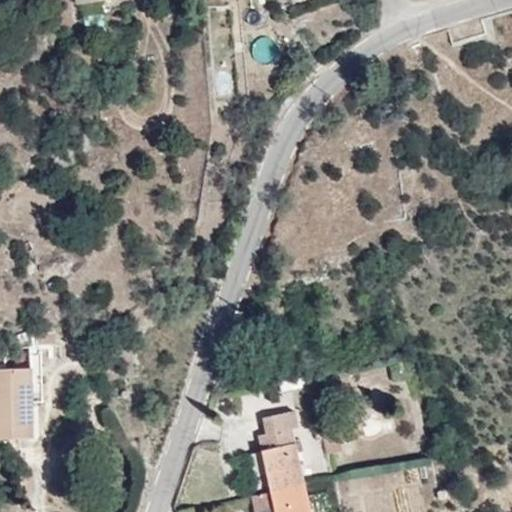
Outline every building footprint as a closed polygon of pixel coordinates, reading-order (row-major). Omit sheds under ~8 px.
[(119,0),(71,0),(75,11),(77,10),(119,0)] [(272,33),(253,45),(265,63),(283,52),(272,33)] [(43,406),(45,350),(34,350),(33,371),(0,372),(0,442),(34,443),(34,406),(43,406)] [(258,435),(260,448),(294,441),(291,426),(296,426),(293,412),(264,418),(267,433),(258,435)] [(332,426),(320,430),(327,454),(339,451),(332,426)] [(310,511),(306,496),(294,441),(260,448),(269,490),(274,511),(310,511)] [(274,511),(269,490),(252,494),(256,511),(274,511)]
